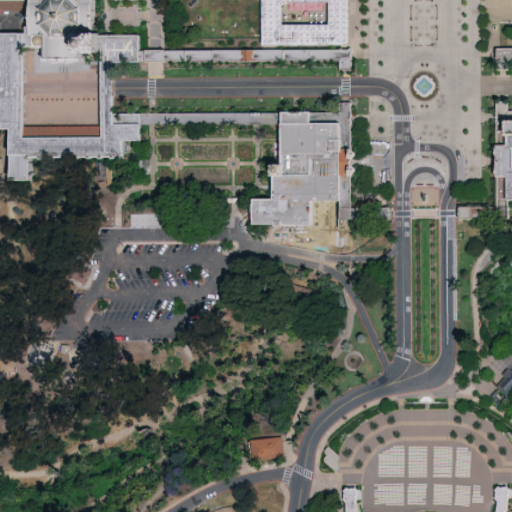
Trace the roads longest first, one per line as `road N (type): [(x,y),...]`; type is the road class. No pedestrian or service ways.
road 1 (tertiary): [(357,400),(428,382),(444,370),(445,192)]
road 2 (tertiary): [(401,198),(402,360),(357,400)]
road 3 (tertiary): [(155,89),(347,88)]
road 4 (residential): [(347,88),(433,107),(463,88),(511,88)]
road 5 (residential): [(302,483),(251,481),(183,511)]
